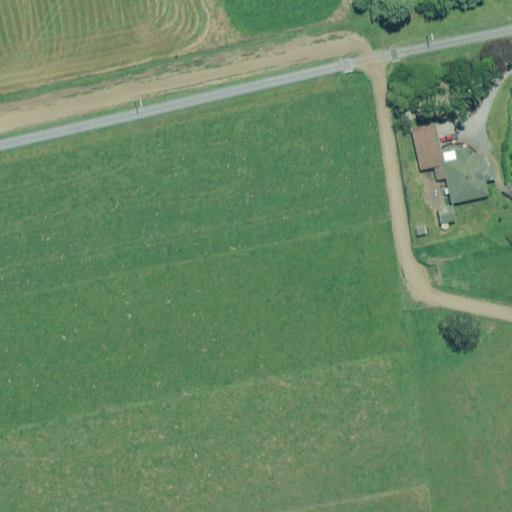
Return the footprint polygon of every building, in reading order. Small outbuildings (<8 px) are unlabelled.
[(445,162),(443,153),(438,127),(413,133),(421,170),(435,167),(438,180),(447,178),(444,163),(445,162)] [(444,163),(447,178),(452,204),(489,196),(485,179),(489,178),(484,153),(470,156),(468,147),(443,153),(445,162),(444,163)] [(511,184),(506,181),(497,196),(511,204),(511,184)] [(453,229),(451,223),(458,222),(455,206),(437,209),(441,225),(443,231),(453,229)] [(428,227),(417,229),(419,241),(430,240),(428,227)]
